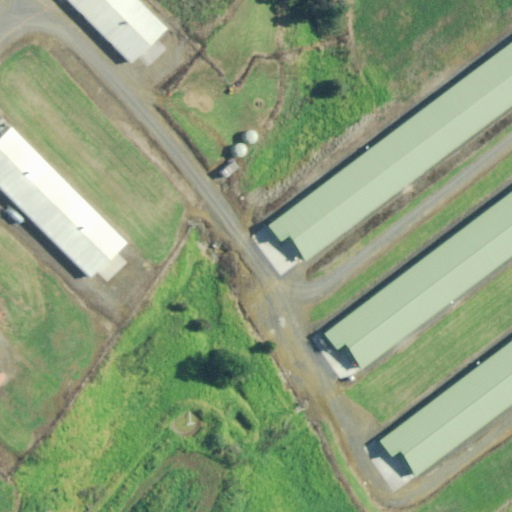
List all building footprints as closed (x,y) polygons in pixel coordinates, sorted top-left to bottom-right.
[(163,22),(140,0),(62,0),(124,61),(163,22)] [(511,42),(271,226),(283,242),(296,232),(316,259),(511,109),(511,42)] [(123,240),(7,123),(0,129),(0,190),(86,277),(123,240)] [(511,196),(335,331),(347,346),(359,337),(380,363),(511,262),(511,196)] [(511,342),(393,432),(406,448),(418,439),(438,465),(511,408),(511,342)]
